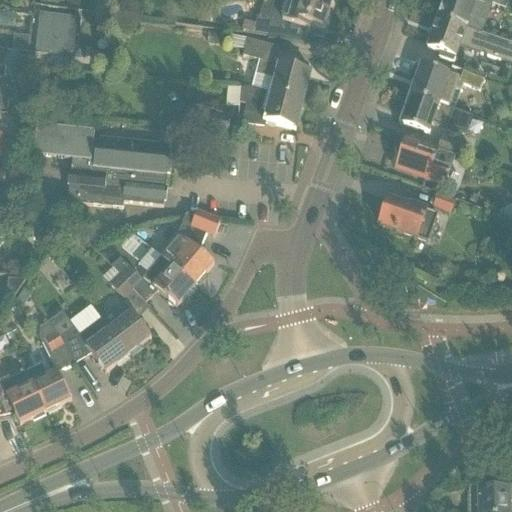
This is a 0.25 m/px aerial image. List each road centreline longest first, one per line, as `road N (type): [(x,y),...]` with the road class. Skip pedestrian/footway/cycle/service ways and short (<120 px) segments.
road 1 (residential): [(298,243),(259,252),(210,341),(154,394),(99,430),(0,475)]
road 2 (tertiary): [(391,0),(298,243)]
road 3 (secondary): [(207,408),(40,500)]
road 4 (secondary): [(40,500),(111,491),(222,499)]
road 5 (secondary): [(386,453),(511,393)]
road 6 (secondary): [(222,499),(282,492),(353,470)]
road 7 (secondary): [(511,376),(382,356)]
road 8 (tertiary): [(298,243),(291,279),(312,365)]
